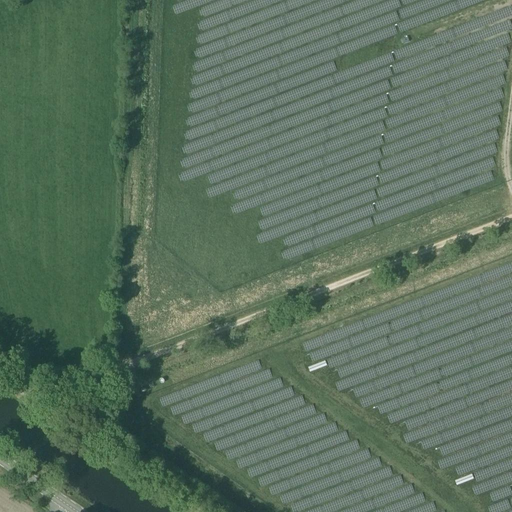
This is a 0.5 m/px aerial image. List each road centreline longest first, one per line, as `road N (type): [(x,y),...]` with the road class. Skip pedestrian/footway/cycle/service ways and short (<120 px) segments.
road 1 (unclassified): [(511,219),(26,397)]
road 2 (track): [(133,0),(116,368)]
